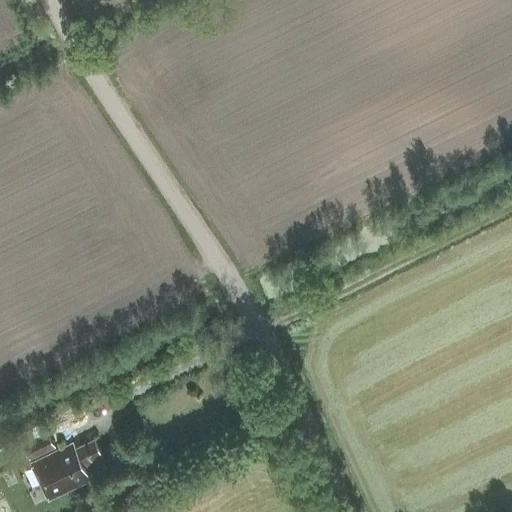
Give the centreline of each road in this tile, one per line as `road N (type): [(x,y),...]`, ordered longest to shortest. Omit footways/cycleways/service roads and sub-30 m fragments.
road 1 (unclassified): [(342,511),(258,327),(43,0)]
road 2 (track): [(258,327),(131,392),(100,424)]
